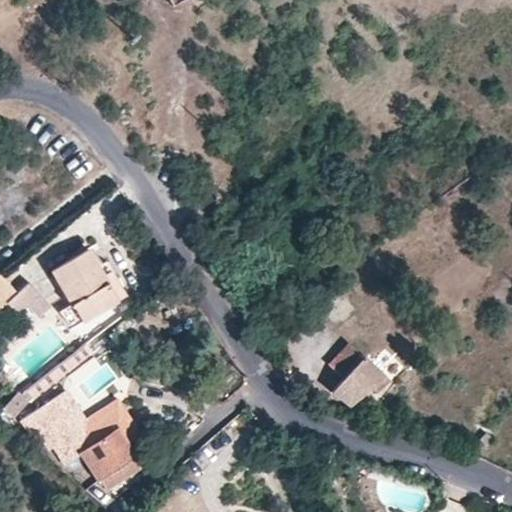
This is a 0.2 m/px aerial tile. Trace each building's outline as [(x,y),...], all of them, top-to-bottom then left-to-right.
[(123,300),(103,265),(93,245),(57,265),(86,319),(123,300)] [(113,260),(103,265),(123,300),(132,295),(126,282),(113,260)] [(6,272),(0,277),(0,313),(13,302),(24,313),(34,305),(45,317),(58,305),(34,279),(23,290),(16,282),(6,272)] [(58,311),(69,329),(80,322),(69,304),(58,311)] [(350,407),(382,374),(347,345),(327,367),(342,378),(331,392),(342,400),(350,407)] [(37,395),(28,386),(10,406),(18,413),(37,395)] [(39,396),(37,395),(18,413),(21,416),(39,396)] [(122,448),(137,440),(123,414),(119,409),(74,435),(72,430),(64,415),(56,402),(26,419),(36,436),(41,433),(51,450),(57,448),(67,464),(68,465),(69,464),(84,455),(106,491),(137,474),(122,448)] [(123,414),(137,440),(141,437),(122,402),(72,430),(74,435),(119,409),(123,414)]
